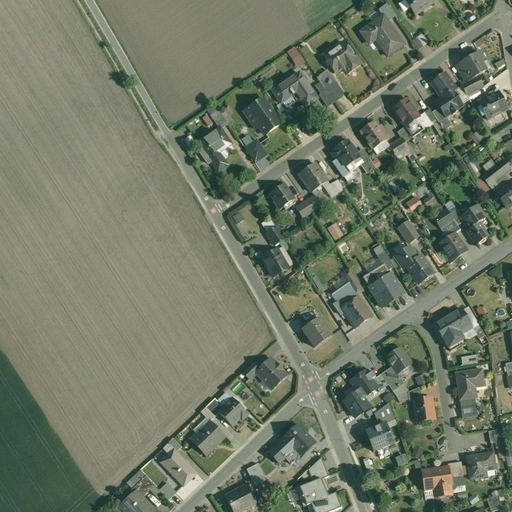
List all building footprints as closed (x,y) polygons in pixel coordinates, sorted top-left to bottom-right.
[(432,0),(405,0),(399,5),(404,12),(410,8),(415,16),(434,2),(432,0)] [(396,17),(387,5),(379,11),(383,17),(388,23),(396,17)] [(388,23),(383,17),(361,33),(368,43),(377,37),(385,48),(383,50),(388,57),(404,46),(388,23)] [(417,38),(412,41),(419,50),(423,47),(417,38)] [(344,43),(324,57),(335,74),(344,67),(343,65),(347,62),(352,69),(359,64),(360,66),(361,65),(356,57),(354,58),(344,43)] [(291,51),(299,68),(307,64),(299,47),(291,51)] [(480,52),(456,66),(466,83),(474,79),(488,71),(483,63),(486,62),(480,52)] [(456,90),(445,74),(431,83),(442,99),(435,103),(439,108),(445,118),(446,117),(451,114),(452,116),(458,112),(457,110),(463,106),(457,98),(459,96),(455,90),(456,90)] [(316,100),(299,75),(274,93),(281,104),(283,103),(281,101),(291,94),(292,96),(296,93),(306,107),(316,100)] [(331,76),(325,80),(333,91),(339,87),(331,76)] [(466,83),(460,86),(467,96),(484,87),(478,77),(474,79),(466,83)] [(335,104),(321,84),(316,87),(321,95),(319,96),(328,108),(335,104)] [(499,93),(494,95),(495,96),(487,100),(487,99),(479,103),(487,120),(508,110),(499,93)] [(280,125),(263,100),(249,110),(260,126),(259,127),(265,136),(280,125)] [(420,118),(407,100),(393,110),(405,127),(413,138),(423,131),(416,120),(420,118)] [(439,108),(432,113),(436,120),(444,132),(452,126),(446,117),(445,118),(439,108)] [(430,110),(424,114),(430,124),(436,120),(432,113),(430,110)] [(228,125),(218,111),(211,116),(220,130),(220,129),(221,130),(228,125)] [(211,128),(216,125),(210,116),(205,119),(211,128)] [(381,133),(374,123),(360,132),(373,150),(389,139),(384,131),(381,133)] [(413,138),(405,127),(398,132),(402,139),(403,139),(406,143),(413,138)] [(220,130),(199,144),(218,171),(227,166),(218,153),(231,144),(221,130),(220,129),(220,130)] [(500,139),(511,136),(510,129),(498,132),(500,139)] [(473,137),(478,145),(487,139),(481,131),(473,137)] [(186,141),(192,151),(199,146),(193,136),(186,141)] [(402,139),(389,147),(395,155),(394,156),(394,157),(395,156),(396,157),(409,149),(406,143),(403,139),(402,139)] [(348,141),(334,151),(334,152),(331,154),(336,161),(333,163),(344,178),(356,170),(352,164),(360,158),(348,141)] [(266,157),(258,145),(247,152),(256,164),(266,157)] [(370,159),(360,165),(367,175),(376,169),(370,159)] [(504,160),(482,178),(495,194),(511,182),(505,174),(511,169),(504,160)] [(315,164),(299,175),(312,193),(327,182),(315,164)] [(344,190),(338,181),(333,184),(339,194),(344,190)] [(511,203),(511,182),(495,194),(505,208),(511,203)] [(284,185),(270,195),(275,202),(274,203),(279,211),(286,206),(288,209),(293,205),(291,203),(295,200),(284,185)] [(315,196),(306,202),(312,212),(321,206),(315,196)] [(408,203),(413,212),(424,206),(420,197),(408,203)] [(306,202),(296,209),(303,219),(312,212),(306,202)] [(461,216),(460,218),(463,222),(468,230),(467,231),(476,245),(488,237),(484,231),(485,230),(480,223),(487,218),(478,205),(461,216)] [(461,216),(455,206),(448,211),(458,226),(463,222),(460,218),(461,216)] [(448,211),(448,210),(434,218),(447,239),(455,234),(461,230),(458,226),(448,211)] [(241,213),(235,217),(239,224),(246,221),(241,213)] [(339,224),(330,228),(336,241),(346,237),(339,224)] [(277,227),(267,234),(274,246),(284,239),(277,227)] [(416,231),(406,237),(412,246),(422,240),(416,231)] [(447,239),(440,244),(452,262),(467,252),(455,234),(447,239)] [(278,250),(263,258),(273,276),(288,268),(278,250)] [(434,274),(421,256),(414,261),(412,258),(406,262),(409,265),(406,267),(419,284),(434,274)] [(363,291),(349,270),(342,275),(355,296),(363,291)] [(392,280),(376,291),(387,306),(403,295),(392,280)] [(371,317),(360,301),(353,306),(352,304),(345,308),(346,311),(344,312),(355,329),(371,317)] [(461,309),(443,320),(453,337),(459,333),(460,335),(468,331),(466,329),(471,326),(472,329),(473,329),(461,309)] [(319,318),(302,330),(315,348),(332,337),(319,318)] [(485,336),(479,325),(473,329),(472,329),(479,340),(485,336)] [(488,340),(485,336),(479,340),(482,344),(483,346),(488,345),(488,340)] [(401,349),(386,359),(392,367),(387,371),(398,389),(405,384),(397,374),(412,364),(401,349)] [(479,356),(464,358),(465,366),(480,365),(479,356)] [(275,364),(271,359),(260,370),(256,373),(257,374),(272,390),(286,376),(282,371),(282,370),(281,371),(276,365),(276,364),(275,364)] [(260,370),(253,363),(243,373),(250,380),(257,374),(256,373),(260,370)] [(370,370),(351,383),(357,392),(358,392),(362,398),(376,388),(371,382),(376,379),(370,370)] [(482,370),(456,374),(460,401),(476,398),(474,385),(484,384),(482,370)] [(398,389),(387,371),(381,375),(393,392),(398,389)] [(421,388),(431,384),(427,374),(417,378),(421,388)] [(376,379),(371,382),(376,388),(379,392),(388,386),(381,375),(376,379)] [(420,387),(408,393),(409,403),(414,402),(422,400),(420,387)] [(362,398),(358,392),(357,392),(344,402),(355,418),(359,416),(370,408),(362,398)] [(215,399),(206,408),(215,418),(219,413),(218,413),(225,406),(223,404),(221,406),(215,399)] [(248,415),(233,399),(225,406),(218,413),(219,413),(231,426),(240,418),(242,420),(248,415)] [(422,400),(414,402),(415,408),(414,410),(415,415),(416,416),(418,416),(419,422),(435,420),(431,399),(422,400)] [(474,402),(461,404),(462,412),(476,409),(474,402)] [(206,408),(201,413),(210,422),(215,418),(206,408)] [(225,437),(210,422),(211,424),(199,436),(198,434),(191,441),(204,455),(215,444),(217,445),(225,437)] [(385,424),(365,432),(373,452),(394,444),(385,424)] [(307,435),(298,425),(283,438),(284,439),(275,448),(284,457),(293,448),(301,457),(315,443),(314,443),(306,435),(307,435)] [(501,430),(488,432),(490,444),(503,442),(501,430)] [(173,439),(168,444),(173,449),(176,452),(181,447),(173,439)] [(284,457),(275,448),(269,454),(279,464),(285,458),(284,457)] [(176,452),(173,449),(162,461),(174,474),(172,477),(183,488),(197,474),(176,452)] [(421,454),(414,451),(412,456),(419,459),(421,454)] [(493,453),(467,458),(470,480),(484,478),(483,472),(496,470),(493,453)] [(399,458),(402,467),(412,464),(409,455),(399,458)] [(304,461),(291,473),(298,480),(311,468),(304,461)] [(461,463),(447,465),(448,468),(449,467),(450,477),(456,477),(463,475),(461,463)] [(258,486),(270,481),(262,464),(250,469),(258,486)] [(448,469),(437,471),(437,469),(421,472),(422,472),(425,490),(424,490),(424,491),(437,489),(438,498),(452,496),(451,493),(458,492),(456,477),(450,477),(449,467),(448,468),(448,469)] [(463,475),(456,477),(458,492),(466,491),(463,475)] [(145,477),(132,490),(134,492),(135,490),(143,497),(154,486),(145,477)] [(251,479),(245,482),(247,486),(245,486),(249,494),(257,489),(251,479)] [(335,494),(328,497),(321,479),(299,488),(307,506),(311,505),(313,511),(332,511),(341,509),(335,494)] [(176,493),(167,483),(159,491),(168,500),(176,493)] [(245,486),(225,497),(232,511),(241,511),(255,505),(249,494),(245,486)] [(143,497),(135,490),(134,492),(119,508),(123,511),(150,511),(153,509),(155,511),(156,510),(143,497)] [(499,495),(487,500),(490,508),(500,504),(499,495)]
